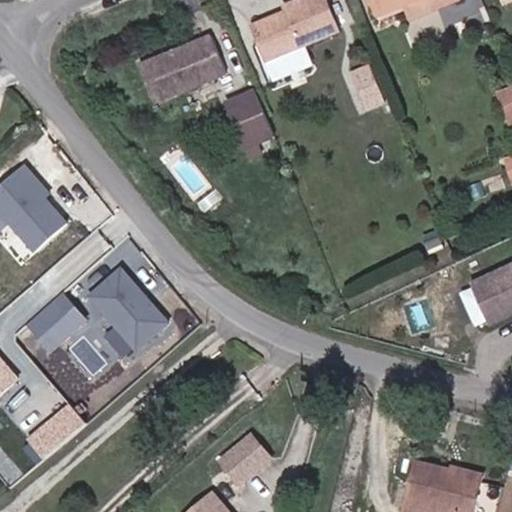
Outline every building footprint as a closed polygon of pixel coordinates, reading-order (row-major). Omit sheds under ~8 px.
[(329,0),(293,0),(297,9),(286,13),(252,26),(267,61),(304,46),(302,40),(339,26),(329,0)] [(297,9),(293,0),(292,0),(282,4),(286,13),(297,9)] [(378,0),(384,16),(423,0),(378,0)] [(229,73),(214,35),(141,62),(159,101),(229,73)] [(353,72),(370,111),(389,103),(372,64),(353,72)] [(254,88),(224,101),(249,160),(278,148),(254,88)] [(52,193),(26,162),(0,183),(0,214),(32,252),(68,222),(47,197),(52,193)] [(511,260),(471,278),(491,325),(511,315),(511,260)] [(168,322),(118,264),(87,291),(137,348),(168,322)] [(464,293),(481,325),(488,322),(470,290),(464,293)] [(87,321),(60,293),(26,325),(53,354),(87,321)] [(0,394),(20,377),(0,354),(0,394)] [(67,405),(24,439),(41,460),(84,426),(67,405)] [(250,433),(217,460),(239,486),(271,459),(250,433)] [(454,468),(418,458),(406,499),(439,508),(453,511),(469,511),(479,479),(453,472),(454,468)] [(453,472),(479,479),(483,465),(457,458),(454,468),(453,472)] [(227,511),(210,492),(186,511),(227,511)] [(414,511),(437,511),(439,508),(406,499),(403,509),(414,511)]
